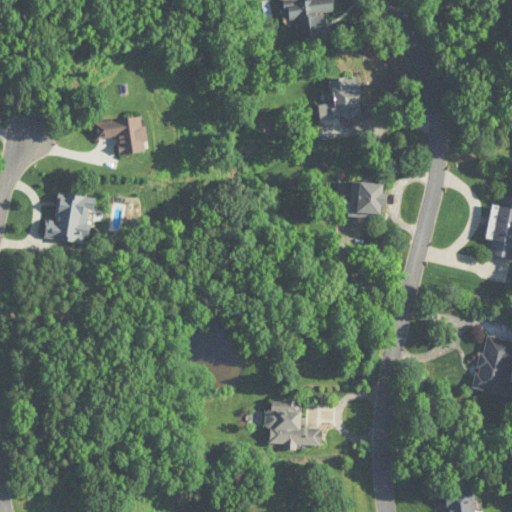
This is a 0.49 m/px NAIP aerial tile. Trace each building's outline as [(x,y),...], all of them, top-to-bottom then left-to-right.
[(325,13),(335,12),(334,0),(282,0),(284,20),(296,20),(298,42),(327,40),(325,13)] [(359,77),(330,78),(331,104),(319,105),(319,121),(360,119),(359,77)] [(348,216),(382,220),(386,185),(352,181),(348,216)] [(490,255),(511,258),(511,197),(501,195),(499,206),(493,205),(486,239),(493,240),(490,255)] [(473,389),(510,397),(511,390),(511,341),(485,335),(473,389)] [(299,427),(300,402),(269,401),(268,444),(322,445),(322,428),(299,427)] [(445,511),(476,511),(475,489),(444,491),(445,511)]
